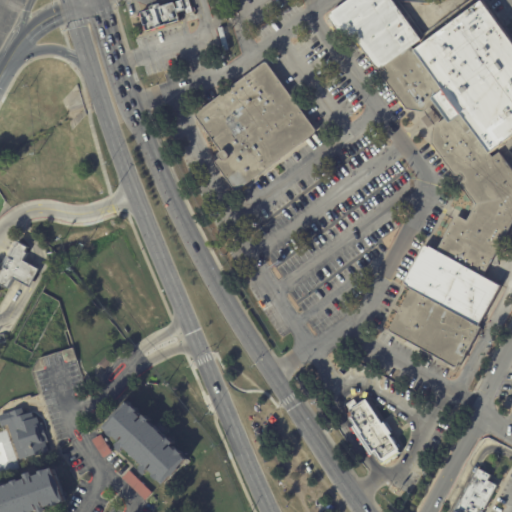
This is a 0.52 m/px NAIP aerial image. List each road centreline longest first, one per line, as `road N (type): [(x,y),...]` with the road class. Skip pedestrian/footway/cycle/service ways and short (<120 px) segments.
road 1 (primary): [(77,7),(116,144),(267,511)]
road 2 (primary): [(353,495),(220,294),(165,186),(120,70)]
